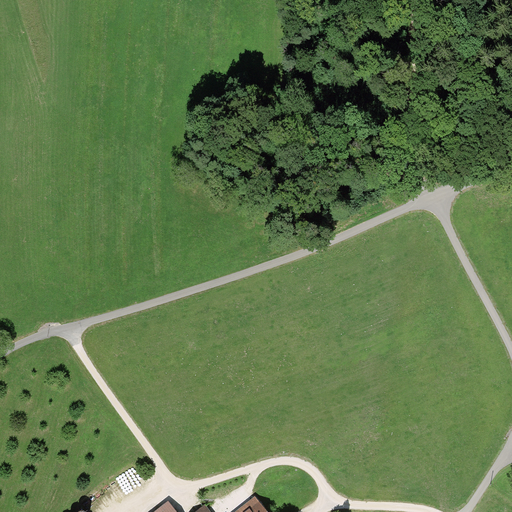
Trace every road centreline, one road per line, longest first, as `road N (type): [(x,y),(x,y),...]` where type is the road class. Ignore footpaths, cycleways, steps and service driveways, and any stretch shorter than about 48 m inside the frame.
road 1 (track): [(68,327),(177,492),(292,461),(309,468),(330,502),(430,511)]
road 2 (unclassified): [(0,355),(30,337),(269,265),(432,196)]
road 3 (track): [(417,0),(405,138),(432,196)]
road 4 (unclassified): [(432,196),(511,353)]
